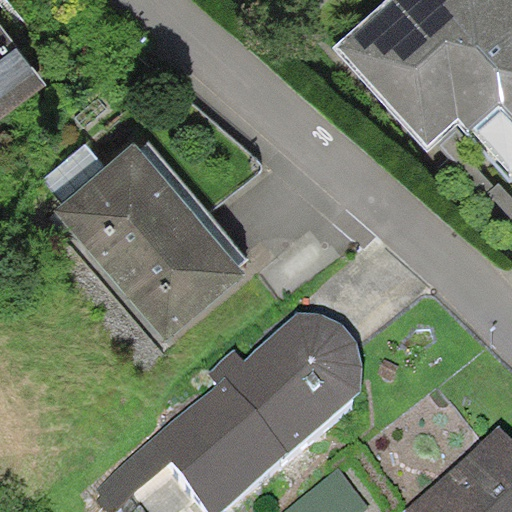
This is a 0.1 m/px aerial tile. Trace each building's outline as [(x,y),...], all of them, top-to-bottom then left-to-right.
[(511,0),(392,0),(338,49),(431,150),(459,124),(511,181),(511,0)] [(0,119),(45,86),(0,25),(0,119)] [(145,150),(135,139),(51,211),(168,347),(251,276),(241,264),(251,255),(153,142),(145,150)] [(289,319),(88,495),(102,511),(120,511),(169,470),(205,511),(219,511),(357,395),(361,378),(359,360),(352,344),(344,332),(331,323),(315,316),(304,315),(289,319)] [(511,511),(511,448),(501,436),(408,511),(511,511)] [(342,466),(285,511),(367,511),(375,506),(342,466)]
